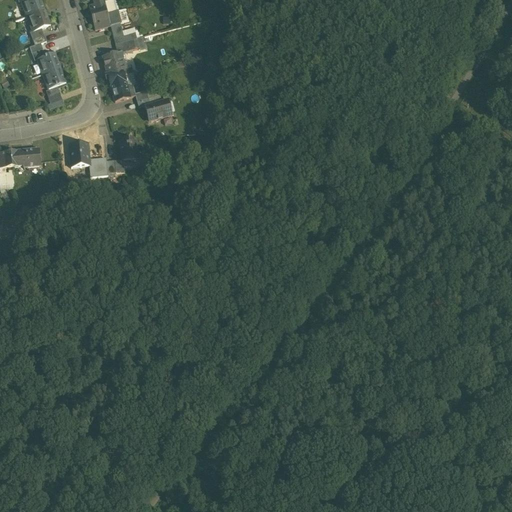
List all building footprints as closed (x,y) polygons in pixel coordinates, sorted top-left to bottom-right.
[(30,0),(22,3),(27,18),(44,12),(39,0),(30,0)] [(116,0),(104,4),(107,15),(118,12),(119,12),(116,0)] [(95,6),(89,8),(92,20),(107,15),(104,4),(95,6)] [(44,12),(27,18),(33,33),(41,30),(50,27),(44,12)] [(118,12),(107,15),(110,27),(120,25),(121,24),(118,12)] [(107,15),(92,20),(95,31),(110,27),(107,15)] [(120,25),(111,27),(114,40),(123,38),(120,25)] [(33,33),(30,34),(33,42),(44,38),(41,30),(33,33)] [(114,40),(114,41),(115,46),(137,40),(135,35),(123,38),(114,40)] [(33,42),(35,48),(41,45),(46,43),(44,38),(33,42)] [(115,46),(117,54),(121,53),(122,55),(139,50),(137,40),(115,46)] [(35,48),(30,50),(32,55),(43,51),(41,45),(35,48)] [(43,51),(32,55),(34,62),(37,61),(45,58),(43,51)] [(205,67),(202,56),(199,56),(197,51),(189,52),(193,70),(205,67)] [(117,54),(102,58),(107,76),(104,77),(105,82),(127,76),(122,55),(121,53),(117,54)] [(45,58),(37,61),(43,76),(60,70),(54,54),(45,58)] [(60,70),(43,76),(49,91),(57,88),(66,85),(60,70)] [(124,78),(109,82),(112,94),(127,90),(127,89),(124,78)] [(127,90),(112,94),(115,104),(135,98),(135,96),(133,87),(127,89),(127,90)] [(49,91),(46,93),(49,100),(59,95),(57,88),(49,91)] [(135,96),(135,98),(137,104),(148,101),(146,93),(135,96)] [(59,95),(49,100),(51,106),(62,102),(59,95)] [(148,101),(137,104),(139,111),(145,109),(144,108),(150,107),(148,101)] [(51,106),(48,107),(49,112),(63,106),(62,102),(51,106)] [(150,107),(144,108),(145,109),(149,124),(172,118),(168,102),(150,107)] [(136,141),(119,143),(121,163),(138,161),(136,141)] [(86,145),(68,147),(70,169),(88,168),(86,145)] [(39,150),(25,152),(27,170),(41,168),(39,150)] [(23,152),(10,153),(12,169),(24,167),(23,152)] [(10,153),(0,154),(0,170),(12,169),(10,153)] [(106,163),(98,164),(100,176),(107,175),(106,163)] [(114,163),(106,163),(107,175),(116,175),(114,163)] [(12,169),(0,170),(0,187),(14,186),(12,169)]
